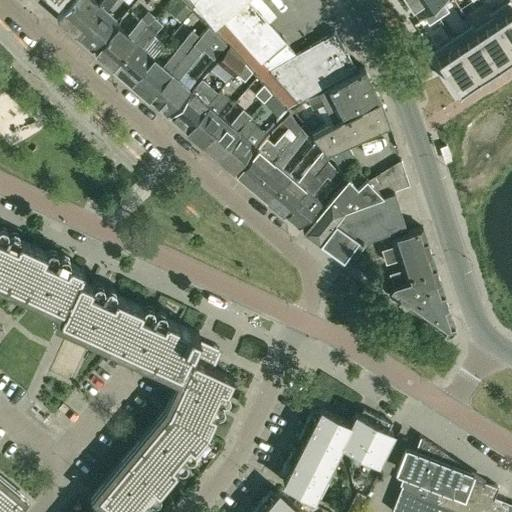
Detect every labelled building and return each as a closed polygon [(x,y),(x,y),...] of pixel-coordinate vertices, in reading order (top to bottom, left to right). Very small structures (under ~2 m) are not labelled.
[(99,3),(95,0),(70,0),(57,16),(74,32),(99,3)] [(116,18),(106,9),(113,0),(101,0),(99,3),(74,32),(92,47),(116,18)] [(182,0),(178,0),(171,8),(181,18),(191,7),(182,0)] [(296,100),(355,66),(335,31),(296,53),(284,39),(284,38),(250,0),(186,0),(208,20),(210,18),(215,23),(222,17),(296,100)] [(408,0),(417,13),(436,0),(408,0)] [(511,2),(510,0),(505,0),(489,11),(511,45),(511,2)] [(444,3),(434,9),(438,16),(448,9),(444,3)] [(434,9),(424,16),(429,23),(438,16),(434,9)] [(118,23),(95,49),(113,65),(149,24),(155,17),(146,10),(140,17),(127,31),(118,23)] [(471,23),(470,23),(497,64),(511,54),(511,45),(489,11),(488,11),(491,15),(474,27),(471,23)] [(149,24),(113,65),(130,80),(153,54),(142,44),(155,30),(161,22),(155,17),(149,24)] [(183,55),(149,96),(167,112),(189,86),(177,76),(191,61),(202,48),(213,57),(227,39),(211,23),(198,38),(194,43),(183,55)] [(470,23),(451,36),(478,77),(497,64),(470,23)] [(153,54),(130,80),(149,96),(183,55),(194,43),(198,38),(190,31),(175,48),(162,62),(153,54)] [(451,36),(431,49),(437,57),(458,90),(478,77),(451,36)] [(235,72),(237,70),(245,61),(229,43),(216,58),(235,72)] [(245,61),(237,70),(245,77),(253,69),(245,61)] [(347,140),(389,121),(380,96),(364,65),(308,98),(313,108),(324,102),(334,121),(312,132),(327,149),(347,140)] [(218,91),(210,84),(202,77),(192,88),(170,114),(188,129),(218,91)] [(264,98),(271,90),(263,81),(255,91),(264,98)] [(224,116),(218,110),(230,96),(220,88),(218,91),(188,129),(203,142),(224,116)] [(271,90),(264,98),(263,100),(278,117),(286,107),(271,90)] [(217,155),(248,117),(251,113),(244,107),(241,111),(231,122),(224,116),(203,142),(217,155)] [(296,133),(302,125),(292,113),(289,110),(283,117),(296,133)] [(264,131),(256,124),(248,117),(217,155),(233,168),(264,131)] [(280,165),(291,153),(308,132),(302,125),(296,133),(292,138),(252,185),(268,198),(290,172),(280,165)] [(252,185),(292,138),(283,130),(274,141),(266,135),(257,145),(236,171),(252,185)] [(348,141),(327,150),(339,164),(355,155),(348,141)] [(283,211),(327,159),(329,156),(322,148),(296,178),(290,172),(268,198),(283,211)] [(299,225),(321,199),(312,192),(325,177),(334,184),(342,175),(327,159),(283,211),(299,225)] [(347,175),(302,228),(319,240),(345,208),(382,194),(366,174),(358,184),(347,175)] [(356,240),(358,238),(361,240),(404,224),(395,190),(382,194),(345,208),(319,240),(342,257),(347,252),(354,257),(363,245),(356,240)] [(399,263),(431,253),(422,226),(391,236),(394,244),(381,249),(385,262),(398,258),(399,263)] [(91,281),(81,276),(79,275),(83,266),(0,227),(0,511),(12,511),(24,499),(0,478),(0,277),(63,306),(62,306),(65,308),(61,316),(72,321),(91,281)] [(427,284),(440,280),(431,253),(399,263),(401,268),(389,272),(393,284),(393,283),(402,280),(403,284),(425,277),(427,284)] [(454,325),(440,280),(427,284),(425,277),(403,284),(402,280),(393,283),(393,284),(388,291),(445,331),(454,325)] [(97,510),(99,511),(140,511),(207,432),(233,376),(208,364),(214,350),(194,341),(199,331),(91,281),(72,321),(185,374),(169,408),(97,494),(104,501),(97,510)] [(341,440),(349,420),(320,405),(318,410),(312,407),(297,436),(303,439),(302,442),(332,458),(341,440)] [(349,420),(341,440),(377,459),(393,428),(388,426),(391,420),(362,406),(359,412),(355,409),(349,420)] [(405,472),(391,509),(398,511),(511,511),(511,502),(511,504),(493,497),(497,485),(484,480),(470,475),(470,474),(444,464),(448,453),(446,452),(446,451),(420,434),(415,447),(404,442),(395,468),(405,472)] [(313,495),(332,458),(302,442),(300,446),(294,443),(279,472),(285,475),(283,480),(313,495)] [(302,511),(304,510),(278,488),(275,492),(270,488),(249,511),(302,511)] [(345,511),(355,511),(364,495),(356,491),(345,511)]
